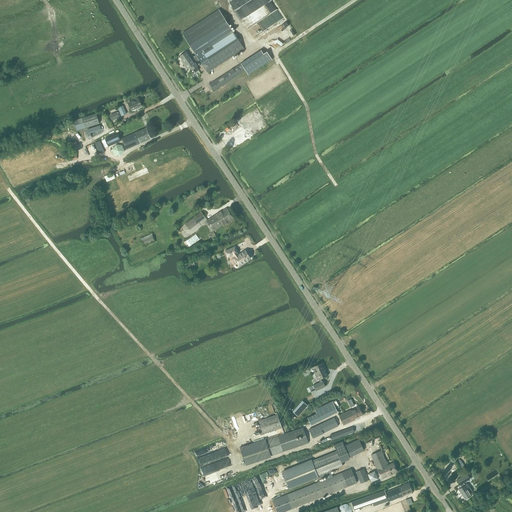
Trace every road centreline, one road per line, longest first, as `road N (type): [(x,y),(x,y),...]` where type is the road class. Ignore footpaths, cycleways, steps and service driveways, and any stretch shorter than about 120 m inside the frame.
road 1 (tertiary): [(449,511),(115,0)]
road 2 (track): [(236,61),(256,47),(275,52),(307,106),(315,154),(336,185)]
